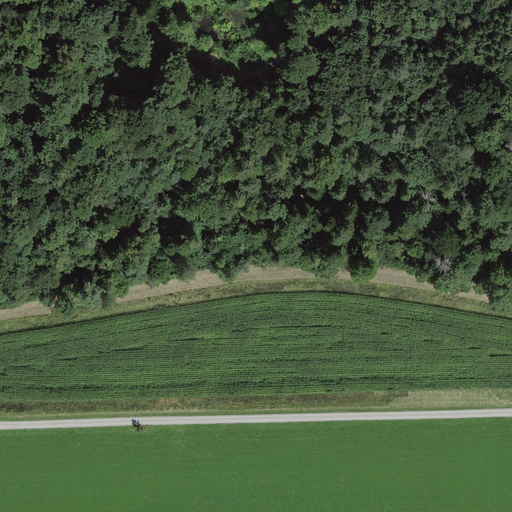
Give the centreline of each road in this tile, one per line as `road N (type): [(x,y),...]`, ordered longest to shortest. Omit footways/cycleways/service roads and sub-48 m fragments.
road 1 (track): [(511,238),(356,194),(156,219),(0,270)]
road 2 (track): [(511,414),(0,426)]
